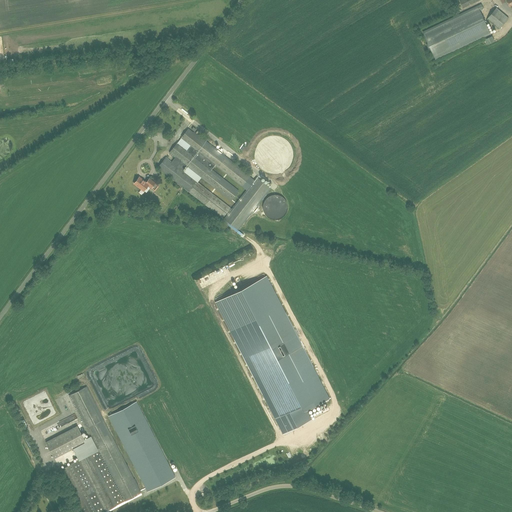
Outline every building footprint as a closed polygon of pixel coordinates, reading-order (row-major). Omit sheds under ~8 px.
[(480,11),(484,9),(481,4),(423,32),(436,60),(491,34),(480,11)] [(511,26),(504,9),(490,16),(501,38),(511,32),(511,26)] [(493,36),(486,40),(489,45),(496,41),(493,36)] [(215,165),(241,186),(249,177),(188,129),(180,138),(192,148),(188,152),(177,143),(169,153),(175,157),(171,162),(165,158),(157,167),(222,218),(229,208),(181,170),(185,166),(230,201),(238,191),(238,190),(212,170),(215,165)] [(146,183),(138,177),(134,183),(143,191),(147,185),(151,188),(150,189),(153,192),(158,186),(149,179),(146,183)] [(256,178),(247,189),(223,219),(236,230),(269,188),(256,178)] [(286,212),(287,208),(287,205),(285,201),(282,198),(279,196),(275,195),(271,196),(267,197),(264,200),(263,204),(262,208),(262,210),(263,211),(264,214),(266,217),(269,219),(273,220),(276,220),(279,219),(282,217),(285,215),(286,212)] [(265,278),(217,302),(283,431),(309,418),(304,410),(327,398),(265,278)] [(247,450),(272,437),(206,308),(158,332),(214,442),(237,430),(247,450)] [(120,352),(158,427),(186,413),(148,338),(120,352)] [(85,386),(124,461),(155,446),(109,357),(78,373),(85,386)] [(102,511),(104,511),(123,502),(128,511),(133,511),(147,505),(124,461),(85,386),(68,395),(97,450),(60,469),(81,510),(80,511),(80,510),(79,510),(77,511),(76,511),(102,511)] [(86,443),(77,426),(45,441),(54,457),(86,443)]
